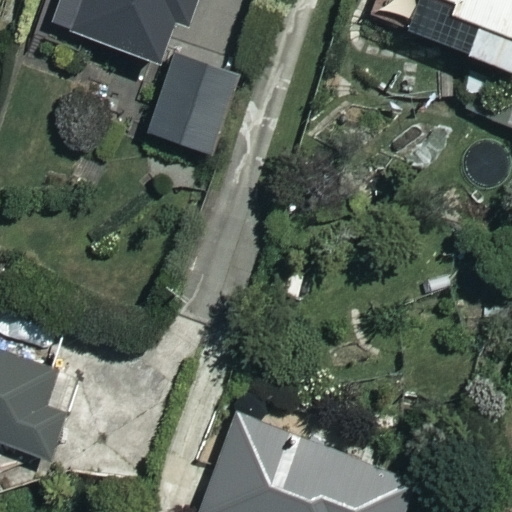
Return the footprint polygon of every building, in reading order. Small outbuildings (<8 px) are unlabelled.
[(47,0),(42,19),(160,56),(177,0),(47,0)] [(511,0),(393,0),(389,19),(452,36),(450,43),(511,60),(511,0)] [(229,70),(170,47),(141,124),(200,147),(229,70)] [(147,282),(63,255),(46,308),(130,335),(147,282)] [(31,397),(43,366),(0,350),(0,440),(45,457),(63,409),(31,397)] [(383,511),(398,471),(230,409),(193,511),(383,511)]
